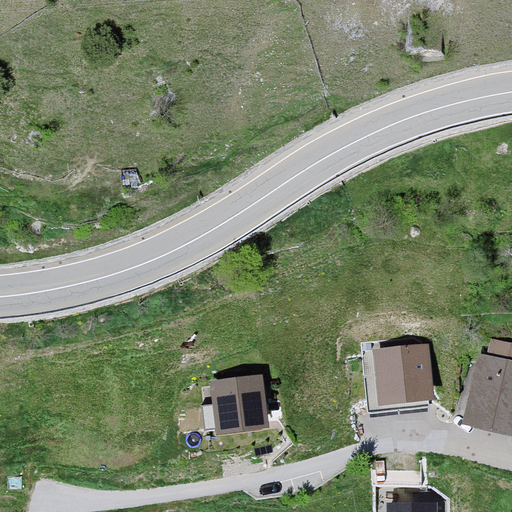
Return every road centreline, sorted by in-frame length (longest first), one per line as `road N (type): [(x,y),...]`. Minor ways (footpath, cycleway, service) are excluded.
road 1 (secondary): [(0,296),(140,265),(358,140),(420,114),(511,92)]
road 2 (residential): [(511,465),(438,443),(374,447),(292,479),(140,503),(30,504)]
